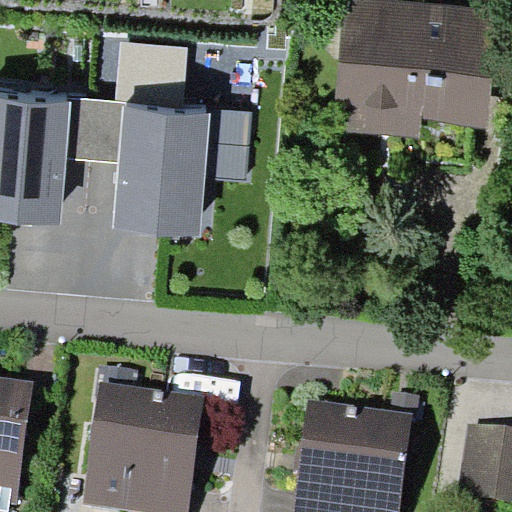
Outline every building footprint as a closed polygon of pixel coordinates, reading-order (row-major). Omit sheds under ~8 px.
[(403,152),(462,158),(475,18),(355,7),(347,98),(407,103),(403,152)] [(0,92),(0,211),(56,216),(65,98),(0,92)] [(203,112),(132,106),(122,218),(193,224),(203,112)] [(0,402),(0,511),(4,511),(19,405),(0,402)] [(149,414),(101,407),(90,479),(180,492),(190,420),(157,415),(158,409),(150,408),(149,414)] [(350,430),(351,424),(343,423),(343,429),(309,424),(299,496),(389,509),(399,437),(350,430)] [(511,443),(470,438),(461,500),(487,503),(487,506),(511,509),(511,443)]
